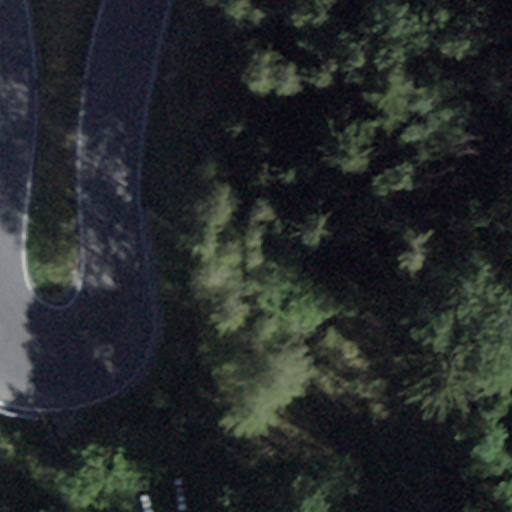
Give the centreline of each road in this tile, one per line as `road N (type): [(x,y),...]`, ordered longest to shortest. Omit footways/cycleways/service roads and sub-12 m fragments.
road 1 (tertiary): [(137,0),(109,129),(110,325),(92,346),(63,354),(31,352),(0,329)]
road 2 (tertiary): [(0,186),(0,23)]
